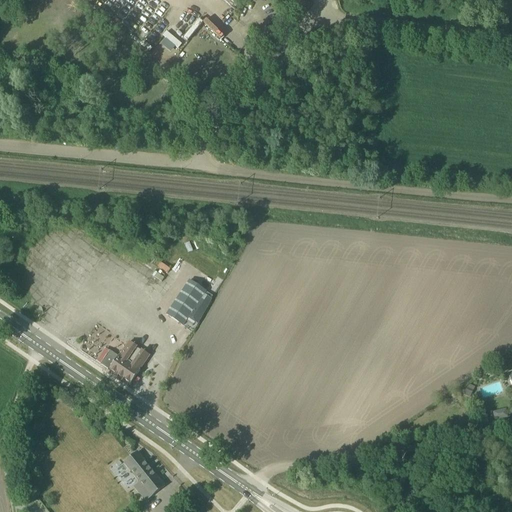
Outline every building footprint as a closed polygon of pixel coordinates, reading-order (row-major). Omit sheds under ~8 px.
[(223,0),(234,9),(241,0),(223,0)] [(221,40),(225,35),(208,19),(205,23),(201,19),(184,37),(188,41),(204,24),(221,40)] [(179,49),(183,44),(167,31),(163,36),(179,49)] [(198,278),(194,285),(189,281),(166,314),(183,326),(205,293),(206,293),(211,286),(198,278)] [(136,347),(129,342),(120,356),(119,356),(118,357),(110,351),(101,365),(109,370),(109,371),(130,386),(131,385),(140,370),(149,356),(143,351),(142,351),(136,348),(137,347),(136,347)] [(165,487),(137,452),(124,463),(140,483),(134,487),(146,502),(165,487)]
